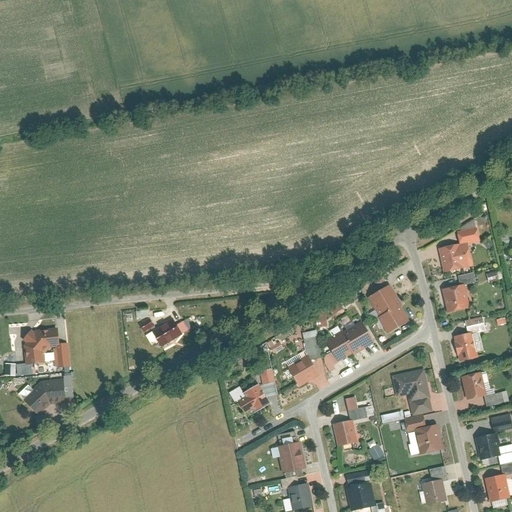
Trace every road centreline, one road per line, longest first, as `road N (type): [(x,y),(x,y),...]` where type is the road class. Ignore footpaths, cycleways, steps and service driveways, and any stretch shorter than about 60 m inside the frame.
road 1 (residential): [(0,462),(398,228)]
road 2 (residential): [(471,511),(428,330)]
road 3 (residential): [(308,401),(428,330)]
road 4 (residential): [(398,228),(511,162)]
